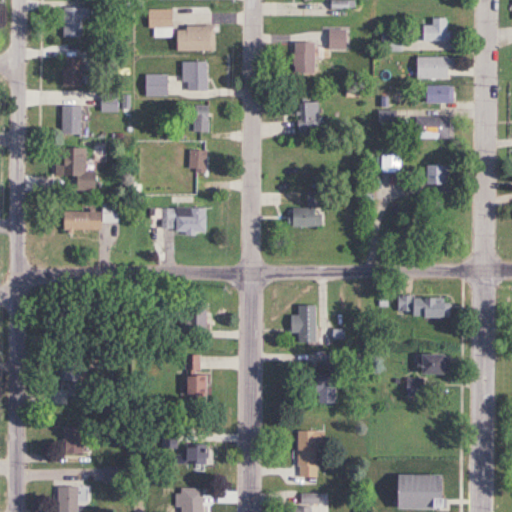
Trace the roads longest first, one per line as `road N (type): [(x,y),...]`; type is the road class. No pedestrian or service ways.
road 1 (residential): [(246,511),(253,0)]
road 2 (residential): [(480,511),(487,0)]
road 3 (residential): [(14,511),(19,0)]
road 4 (residential): [(511,273),(71,278),(40,280),(18,294)]
